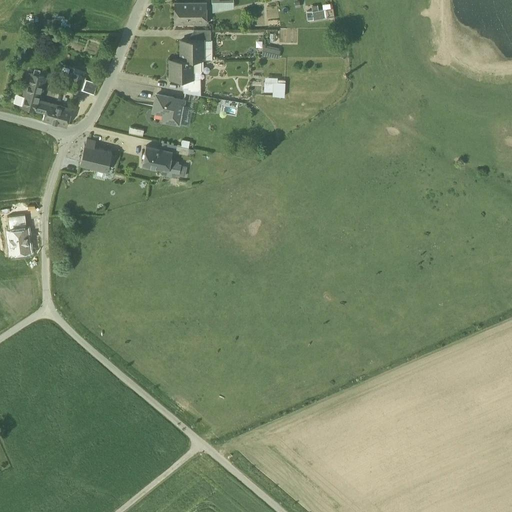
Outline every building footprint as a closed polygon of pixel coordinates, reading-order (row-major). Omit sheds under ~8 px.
[(207,1),(174,2),(174,24),(206,23),(207,1)] [(323,9),(313,9),(313,18),(332,17),(332,2),(323,3),(323,9)] [(230,24),(240,23),(240,13),(230,14),(230,24)] [(211,29),(194,29),(194,40),(203,39),(203,40),(211,40),(211,29)] [(203,40),(203,39),(194,40),(181,40),(181,59),(192,59),(203,59),(203,40)] [(264,45),(262,54),(279,57),(281,48),(264,45)] [(193,78),(192,59),(181,59),(170,59),(170,79),(183,79),(193,79),(193,78)] [(44,77),(31,73),(22,106),(45,112),(48,103),(38,100),(44,77)] [(82,77),(73,74),(69,86),(78,89),(82,77)] [(193,78),(193,79),(183,79),(184,92),(201,95),(200,78),(193,78)] [(286,84),(265,83),(265,91),(286,92),(286,84)] [(184,100),(156,94),(153,109),(164,111),(162,120),(179,124),(184,100)] [(71,110),(48,103),(45,112),(43,119),(67,126),(71,110)] [(95,140),(87,138),(85,145),(94,147),(95,140)] [(85,145),(84,145),(80,164),(107,171),(112,151),(94,147),(85,145)] [(172,151),(146,145),(142,165),(179,172),(181,166),(181,165),(178,164),(179,161),(174,160),(174,161),(170,161),(172,151)] [(189,148),(177,145),(176,152),(188,155),(189,148)] [(16,207),(18,236),(39,235),(37,206),(16,207)]
